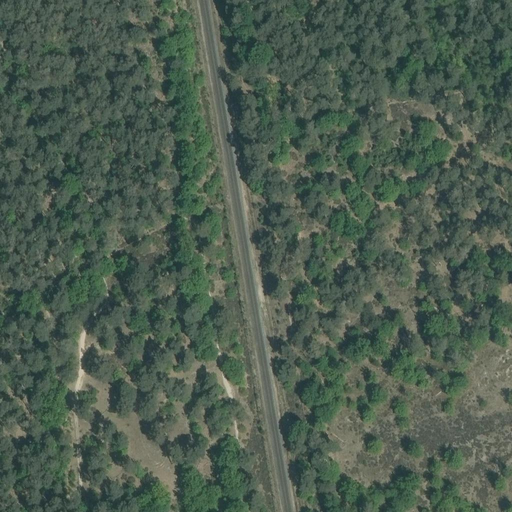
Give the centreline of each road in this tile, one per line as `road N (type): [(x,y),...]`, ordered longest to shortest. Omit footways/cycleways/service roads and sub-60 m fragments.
road 1 (track): [(96,266),(89,209),(0,49)]
road 2 (track): [(75,420),(81,355),(100,304),(96,266)]
